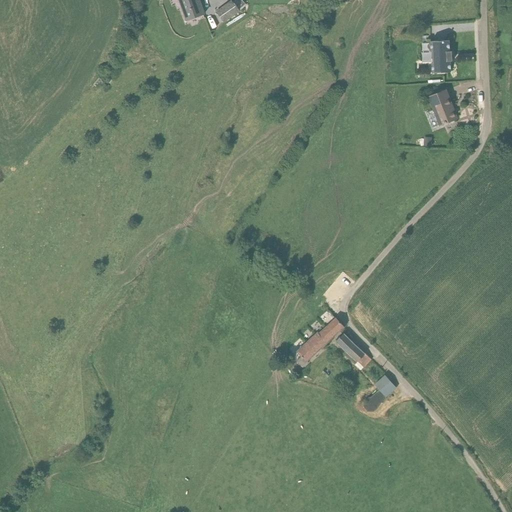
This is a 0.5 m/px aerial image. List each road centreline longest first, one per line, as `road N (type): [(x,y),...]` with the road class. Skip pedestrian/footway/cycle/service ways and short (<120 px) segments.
road 1 (unclassified): [(482,0),(481,139),(344,299),(343,315),(378,354)]
road 2 (track): [(378,354),(447,429),(503,511)]
